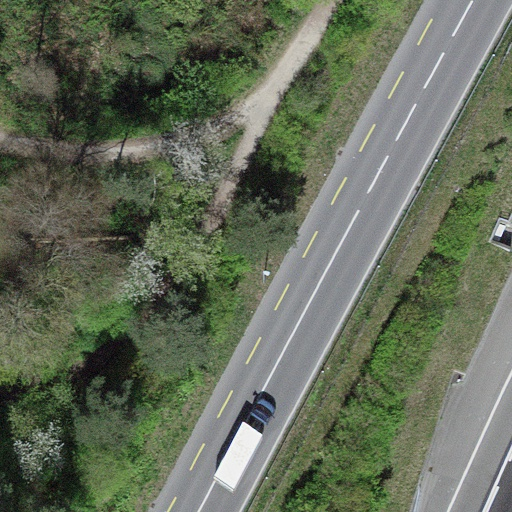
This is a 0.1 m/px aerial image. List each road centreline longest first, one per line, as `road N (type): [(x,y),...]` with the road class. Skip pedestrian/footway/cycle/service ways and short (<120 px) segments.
road 1 (primary): [(198,511),(472,0)]
road 2 (track): [(325,0),(221,201),(166,287),(103,354),(56,381),(0,396)]
road 3 (track): [(272,96),(140,156),(0,140)]
